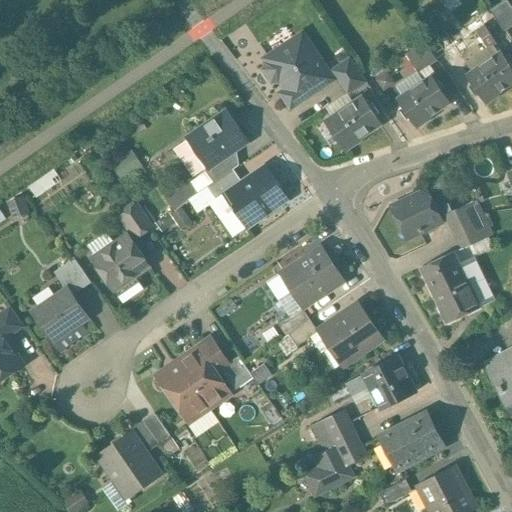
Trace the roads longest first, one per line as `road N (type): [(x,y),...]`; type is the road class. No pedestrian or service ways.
road 1 (unclassified): [(335,201),(511,504)]
road 2 (residential): [(88,398),(110,360),(335,201)]
road 3 (unclassified): [(182,0),(324,186)]
road 4 (unclassified): [(511,123),(324,186)]
